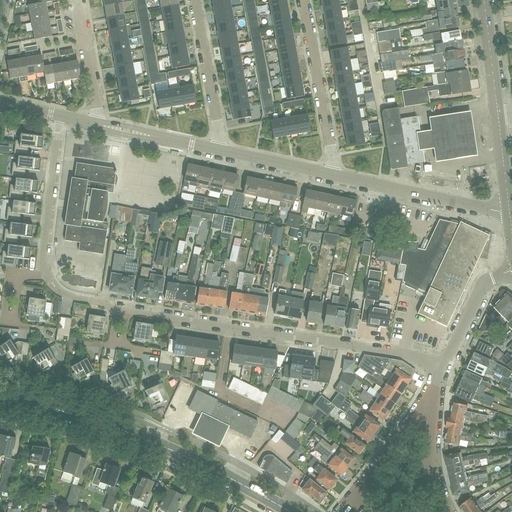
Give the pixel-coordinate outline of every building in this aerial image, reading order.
[(158,0),(160,9),(173,6),(177,5),(178,5),(177,0),(158,0)] [(211,0),(214,11),(231,8),(229,0),(211,0)] [(282,0),(268,3),(271,15),(288,12),(286,0),(282,0)] [(320,0),(322,10),(340,7),(338,0),(320,0)] [(435,0),(437,10),(456,8),(454,0),(435,0)] [(39,3),(27,6),(29,15),(47,11),(45,3),(40,4),(39,3)] [(103,6),(106,18),(123,15),(121,3),(103,6)] [(366,5),(367,11),(379,9),(378,3),(366,5)] [(358,10),(357,4),(347,6),(349,12),(358,10)] [(179,17),(180,17),(178,5),(177,5),(173,6),(160,9),(163,21),(176,18),(179,17)] [(246,14),(256,12),(255,6),(245,8),(246,14)] [(340,7),(322,10),(324,23),(342,19),(340,7)] [(216,23),(233,20),(231,8),(214,11),(216,23)] [(456,8),(437,10),(430,12),(431,15),(437,14),(438,20),(425,22),(425,23),(457,18),(456,8)] [(31,23),(48,20),(47,11),(29,15),(31,23)] [(247,20),(257,18),(256,12),(246,14),(247,20)] [(288,12),(271,15),(273,27),(290,24),(288,12)] [(422,13),(423,20),(431,19),(430,12),(422,13)] [(108,30),(126,27),(123,15),(106,18),(108,30)] [(163,21),(165,33),(178,30),(182,29),(183,29),(180,17),(179,17),(176,18),(163,21)] [(248,27),(258,25),(257,18),(247,20),(248,27)] [(383,28),(398,26),(396,18),(382,21),(383,28)] [(439,30),(440,30),(458,27),(457,18),(425,23),(426,28),(422,29),(422,33),(439,30)] [(344,32),(342,19),(324,23),(327,35),(344,32)] [(48,20),(31,23),(32,31),(50,28),(48,20)] [(216,23),(218,35),(236,32),(233,20),(216,23)] [(351,24),(352,30),(361,28),(360,22),(351,24)] [(273,27),(275,39),(293,36),(290,24),(273,27)] [(250,33),(259,31),(258,25),(248,27),(250,33)] [(108,30),(110,43),(128,39),(126,27),(108,30)] [(50,28),(32,31),(34,40),(51,37),(50,28)] [(178,30),(165,33),(167,45),(181,42),(185,41),(183,29),(182,29),(178,30)] [(378,43),(400,39),(399,29),(376,33),(378,43)] [(251,39),(261,37),(259,31),(250,33),(251,39)] [(434,46),(461,41),(459,31),(440,35),(440,32),(423,35),(424,42),(433,40),(434,46)] [(220,48),(238,44),(236,32),(218,35),(220,48)] [(346,44),(344,32),(327,35),(329,47),(346,44)] [(402,34),(403,43),(421,40),(420,32),(402,34)] [(58,37),(61,46),(68,44),(65,35),(58,37)] [(293,36),(275,39),(277,51),(295,48),(293,36)] [(252,45),(262,43),(261,37),(251,39),(252,45)] [(112,55),(130,52),(128,39),(110,43),(112,55)] [(402,50),(400,39),(378,43),(380,53),(402,50)] [(167,45),(169,57),(183,54),(187,53),(185,41),(181,42),(167,45)] [(461,41),(434,46),(434,48),(419,50),(420,57),(463,50),(461,41)] [(253,52),(263,50),(262,43),(252,45),(253,52)] [(220,48),(222,60),(240,56),(238,44),(220,48)] [(277,51),(279,63),(297,60),(295,48),(277,51)] [(347,48),(329,51),(332,63),(349,60),(347,48)] [(254,58),(264,56),(263,50),(253,52),(254,58)] [(408,50),(380,55),(381,63),(379,63),(379,64),(396,61),(395,61),(409,59),(408,50)] [(464,59),(463,50),(420,57),(421,61),(431,60),(434,64),(437,64),(465,59),(464,59)] [(112,55),(114,67),(132,64),(130,52),(112,55)] [(183,54),(169,57),(172,69),(189,66),(187,53),(183,54)] [(43,67),(41,56),(32,57),(35,75),(43,73),(44,73),(43,67)] [(240,56),(222,60),(225,72),(242,69),(240,56)] [(255,64),(265,62),(264,56),(254,58),(255,64)] [(35,75),(32,57),(23,59),(26,76),(35,75)] [(368,63),(366,57),(357,58),(358,65),(368,63)] [(26,76),(23,59),(15,60),(18,78),(26,76)] [(465,59),(437,64),(434,64),(435,68),(439,67),(440,71),(446,70),(466,67),(465,59)] [(18,78),(15,60),(6,62),(9,79),(18,78)] [(297,60),(279,63),(282,75),(299,72),(297,60)] [(332,63),(334,75),(351,72),(349,60),(332,63)] [(80,79),(77,61),(68,63),(71,81),(80,79)] [(396,61),(379,64),(381,73),(397,70),(396,61)] [(256,70),(266,69),(265,62),(255,64),(256,70)] [(71,81),(68,63),(60,64),(63,82),(71,81)] [(63,82),(60,64),(51,66),(54,84),(63,82)] [(134,76),(132,64),(114,67),(117,79),(134,76)] [(54,84),(51,66),(43,67),(44,73),(43,73),(46,85),(54,84)] [(178,77),(191,75),(190,68),(177,71),(178,77)] [(225,72),(227,84),(245,81),(242,69),(225,72)] [(258,77),(267,75),(266,69),(256,70),(258,77)] [(381,73),(382,82),(394,80),(392,72),(397,71),(397,70),(381,73)] [(451,83),(468,80),(467,70),(445,74),(444,73),(435,75),(437,85),(438,85),(441,85),(451,83)] [(178,77),(177,71),(168,73),(169,79),(178,77)] [(282,75),(284,87),(302,84),(299,72),(282,75)] [(351,72),(334,75),(336,87),(354,84),(351,72)] [(165,73),(160,74),(158,74),(159,77),(160,84),(167,82),(165,73)] [(259,83),(269,81),(267,75),(258,77),(259,83)] [(117,79),(119,91),(137,88),(134,76),(117,79)] [(160,84),(159,77),(149,79),(151,85),(154,85),(159,84),(160,84)] [(394,80),(382,82),(384,95),(396,93),(394,80)] [(440,96),(470,91),(468,81),(468,80),(451,83),(441,85),(438,85),(439,90),(440,96)] [(229,96),(247,93),(245,81),(227,84),(229,96)] [(260,89),(270,87),(269,81),(259,83),(260,89)] [(372,87),(371,81),(361,83),(362,89),(372,87)] [(286,100),(304,96),(302,84),(284,87),(286,100)] [(336,87),(338,99),(356,96),(354,84),(336,87)] [(184,105),(185,105),(196,103),(193,85),(180,88),(184,105)] [(270,87),(260,89),(261,95),(271,94),(270,87)] [(404,107),(429,103),(428,92),(427,87),(416,89),(402,92),(402,93),(403,101),(404,107)] [(121,103),(139,100),(137,88),(119,91),(121,103)] [(171,107),(172,107),(184,105),(180,88),(168,90),(171,107)] [(156,92),(159,110),(171,107),(168,90),(156,92)] [(229,96),(231,108),(249,105),(247,93),(229,96)] [(262,102),(272,100),(271,94),(261,95),(262,102)] [(356,96),(338,99),(341,111),(358,108),(356,96)] [(293,108),(305,106),(304,99),(292,102),(293,108)] [(273,106),(273,104),(272,100),(262,102),(263,108),(273,106)] [(233,120),(251,117),(249,105),(231,108),(233,120)] [(263,108),(265,115),(274,113),(273,106),(263,108)] [(360,120),(358,108),(341,111),(343,124),(360,120)] [(392,170),(393,170),(401,169),(407,168),(407,165),(424,162),(422,151),(420,134),(417,117),(399,120),(399,114),(398,109),(384,111),(383,111),(382,112),(381,113),(381,114),(390,167),(390,168),(390,169),(391,169),(391,170),(392,170)] [(473,113),(431,119),(433,132),(420,134),(422,151),(436,149),(438,163),(480,157),(473,113)] [(295,117),(298,135),(310,132),(307,115),(295,117)] [(285,137),(287,136),(298,135),(295,117),(282,119),(285,137)] [(282,119),(270,121),(273,139),(285,137),(282,119)] [(363,132),(360,120),(343,124),(345,136),(363,132)] [(380,129),(379,123),(369,125),(370,131),(380,129)] [(380,129),(370,131),(371,137),(381,136),(380,129)] [(365,145),(363,132),(345,136),(347,148),(365,145)] [(43,137),(33,136),(20,134),(20,141),(15,141),(14,154),(27,155),(28,148),(42,149),(42,145),(43,145),(44,141),(43,141),(43,137)] [(0,153),(8,154),(9,148),(0,146),(0,153)] [(11,176),(25,177),(25,170),(39,171),(40,167),(41,167),(41,163),(40,163),(41,159),(18,157),(17,163),(13,163),(11,176)] [(71,178),(64,225),(67,225),(65,240),(64,240),(64,241),(80,243),(78,251),(103,255),(103,251),(107,223),(103,223),(105,215),(107,207),(108,199),(107,192),(106,192),(107,185),(113,185),(115,173),(116,170),(76,163),(76,164),(74,179),(71,178)] [(188,186),(196,188),(197,184),(200,167),(187,164),(183,187),(188,188),(188,186)] [(208,190),(213,170),(200,167),(197,184),(196,188),(196,189),(201,190),(201,188),(208,190)] [(220,194),(221,189),(225,173),(213,170),(208,190),(208,191),(220,194)] [(237,175),(225,173),(221,189),(232,192),(233,192),(234,192),(237,175)] [(243,194),(244,194),(256,197),(259,180),(247,177),(243,194)] [(23,192),(37,193),(37,189),(38,190),(39,185),(38,185),(38,181),(15,179),(14,185),(10,185),(9,198),(22,200),(23,192)] [(256,197),(268,200),(272,183),(259,180),(256,197)] [(268,200),(280,202),(284,185),(272,183),(268,200)] [(284,208),(285,203),(293,205),(297,188),(284,185),(280,202),(279,207),(284,208)] [(308,208),(315,210),(318,193),(306,190),(302,207),(301,213),(306,214),(308,208)] [(327,212),(331,196),(318,193),(315,210),(327,212)] [(327,212),(340,215),(343,198),(331,196),(327,212)] [(343,198),(340,215),(352,218),(356,201),(343,198)] [(35,207),(35,203),(13,201),(12,208),(8,207),(6,220),(19,222),(20,214),(34,216),(34,212),(36,212),(36,208),(35,207)] [(227,214),(233,216),(236,203),(230,202),(229,209),(227,214)] [(242,204),(236,203),(233,216),(239,217),(242,204)] [(114,220),(130,223),(132,210),(116,206),(114,220)] [(132,210),(130,223),(130,225),(138,227),(139,219),(147,220),(148,212),(132,210)] [(201,217),(200,219),(212,222),(213,216),(213,215),(202,212),(201,217)] [(287,226),(292,227),(295,215),(289,214),(287,226)] [(149,215),(147,233),(155,234),(157,216),(149,215)] [(295,215),(292,227),(299,229),(301,216),(295,215)] [(224,218),(222,227),(221,233),(231,235),(234,219),(224,217),(224,218)] [(460,223),(459,225),(439,221),(425,251),(403,246),(400,260),(400,265),(406,266),(402,282),(427,293),(418,314),(446,327),(478,258),(487,260),(490,240),(491,235),(484,232),(483,234),(460,223)] [(33,226),(10,223),(9,230),(5,229),(3,242),(17,244),(18,236),(31,238),(32,234),(33,234),(34,230),(32,230),(33,226)] [(263,234),(264,225),(255,223),(254,232),(263,234)] [(271,235),(273,226),(266,225),(265,234),(271,235)] [(337,247),(339,236),(324,233),(322,245),(336,247),(337,247)] [(261,244),(262,237),(256,236),(254,235),(253,243),(261,244)] [(155,264),(167,267),(172,244),(159,242),(155,264)] [(400,260),(403,246),(386,243),(385,246),(382,246),(380,256),(400,260)] [(0,265),(1,264),(14,266),(15,258),(29,260),(29,256),(31,256),(31,252),(30,252),(30,248),(8,245),(7,252),(3,251),(2,257),(0,256),(0,265)] [(229,261),(236,263),(240,247),(232,245),(229,261)] [(202,256),(203,248),(196,247),(195,254),(202,256)] [(240,247),(236,263),(243,264),(246,248),(240,247)] [(285,264),(288,254),(283,252),(279,262),(285,264)] [(117,292),(120,293),(125,263),(124,263),(125,257),(115,255),(109,291),(110,291),(110,293),(113,294),(116,294),(117,292)] [(187,278),(183,303),(193,304),(195,288),(191,287),(193,276),(195,277),(198,256),(193,255),(189,278),(187,278)] [(131,264),(125,263),(120,293),(123,294),(123,295),(126,296),(129,296),(130,295),(131,295),(131,291),(133,278),(135,278),(137,265),(131,264)] [(196,305),(206,306),(209,284),(213,265),(214,264),(207,263),(203,288),(199,287),(197,296),(197,301),(196,305)] [(255,274),(261,275),(264,265),(257,263),(255,274)] [(206,306),(215,308),(218,285),(220,278),(216,278),(218,271),(213,270),(213,266),(213,265),(209,284),(206,306)] [(284,268),(276,266),(273,282),(281,284),(284,268)] [(141,268),(137,296),(139,296),(139,297),(143,298),(144,297),(146,297),(150,269),(141,268)] [(150,269),(146,297),(148,298),(149,299),(153,300),(154,298),(156,299),(157,291),(161,292),(164,278),(154,276),(155,272),(151,271),(151,269),(150,269)] [(231,293),(229,306),(228,310),(238,311),(242,284),(245,274),(239,272),(235,293),(231,293)] [(228,274),(221,273),(220,278),(218,285),(215,308),(224,309),(227,292),(223,291),(225,282),(227,283),(228,274)] [(304,289),(312,291),(315,274),(307,273),(304,289)] [(330,285),(341,287),(344,276),(332,273),(330,285)] [(238,311),(247,313),(252,288),(251,288),(254,275),(245,274),(242,284),(238,311)] [(265,275),(262,287),(268,289),(271,276),(265,275)] [(167,283),(165,296),(165,300),(174,301),(178,277),(173,276),(172,284),(167,283)] [(346,276),(344,276),(341,287),(339,297),(336,308),(333,326),(343,328),(346,309),(346,310),(349,299),(343,297),(345,287),(346,276)] [(178,277),(174,301),(183,303),(187,278),(178,277)] [(362,310),(369,311),(370,306),(373,306),(374,301),(376,301),(380,281),(368,279),(362,310)] [(247,313),(256,314),(260,291),(261,291),(261,290),(252,288),(247,313)] [(260,291),(256,314),(265,316),(269,294),(264,293),(264,290),(261,290),(261,291),(260,291)] [(274,314),(287,317),(291,298),(285,297),(286,291),(280,290),(279,295),(278,295),(275,310),(274,314)] [(493,322),(511,302),(511,296),(506,291),(502,291),(500,293),(500,297),(495,301),(497,303),(493,307),(497,310),(489,318),(493,322)] [(292,292),(291,298),(287,317),(299,319),(300,315),(304,301),(305,295),(292,292)] [(333,326),(336,308),(339,297),(333,296),(331,307),(327,306),(324,321),(323,325),(333,326)] [(46,301),(29,298),(28,305),(26,305),(25,307),(25,309),(26,311),(26,313),(26,315),(28,316),(28,320),(39,322),(40,317),(43,318),(46,301)] [(318,324),(319,320),(322,304),(310,302),(307,318),(306,322),(318,324)] [(499,332),(511,318),(511,302),(493,322),(489,318),(487,316),(479,333),(496,330),(499,332)] [(380,305),(379,307),(373,306),(370,306),(369,311),(367,326),(374,328),(374,325),(387,327),(390,306),(380,305)] [(356,330),(357,326),(360,311),(349,309),(346,324),(346,328),(356,330)] [(105,325),(106,318),(89,315),(86,332),(95,334),(95,336),(97,336),(99,336),(101,335),(103,335),(104,333),(105,331),(106,329),(106,327),(107,325),(105,325)] [(63,330),(65,318),(59,317),(57,329),(63,330)] [(65,318),(63,330),(70,331),(71,319),(65,318)] [(511,335),(511,334),(511,318),(499,332),(505,337),(509,332),(511,335)] [(150,342),(153,326),(153,325),(136,323),(134,329),(132,329),(132,331),(132,333),(133,336),(133,337),(133,340),(135,340),(137,341),(139,342),(140,343),(143,343),(143,341),(150,342)] [(173,354),(184,356),(187,337),(179,336),(179,337),(176,336),(175,340),(169,340),(167,352),(173,353),(173,354)] [(184,356),(195,357),(197,339),(194,339),(194,338),(187,337),(184,356)] [(195,357),(205,359),(208,341),(201,339),(201,340),(197,339),(195,357)] [(3,362),(5,364),(6,363),(9,363),(11,362),(12,362),(14,360),(13,359),(19,355),(27,356),(29,344),(23,343),(22,344),(18,343),(13,346),(9,340),(0,346),(0,360),(1,362),(3,362)] [(208,341),(205,359),(212,360),(211,364),(216,365),(219,343),(215,342),(216,342),(208,341)] [(480,342),(476,351),(490,357),(494,348),(480,342)] [(231,363),(242,365),(245,346),(238,345),(238,346),(234,345),(231,363)] [(252,347),(245,346),(242,365),(253,367),(256,348),(252,348),(252,347)] [(256,348),(253,367),(264,368),(266,349),(259,348),(259,349),(256,348)] [(41,371),(42,373),(44,371),(46,371),(48,371),(50,370),(52,369),(51,367),(57,363),(48,349),(33,358),(36,364),(35,365),(36,367),(37,368),(39,370),(41,371)] [(274,351),(266,349),(264,368),(275,370),(275,367),(280,368),(285,356),(277,355),(277,352),(274,351)] [(173,354),(173,353),(167,352),(161,351),(160,357),(172,359),(173,354)] [(509,351),(504,357),(499,362),(508,366),(511,361),(511,353),(511,352),(509,351)] [(473,358),(472,361),(500,375),(506,379),(509,380),(511,374),(511,372),(506,368),(497,364),(496,367),(490,364),(491,361),(476,353),(475,354),(474,354),(472,357),(473,358)] [(283,377),(300,380),(303,357),(292,355),(290,366),(284,365),(283,377)] [(368,374),(386,386),(400,395),(411,379),(415,372),(416,372),(401,362),(364,356),(358,367),(368,374)] [(171,365),(172,359),(160,357),(159,363),(171,365)] [(303,357),(300,380),(317,382),(317,383),(318,383),(320,369),(319,369),(319,370),(313,370),(314,359),(303,357)] [(78,380),(79,382),(81,381),(83,381),(85,381),(87,380),(89,379),(88,377),(94,374),(86,359),(71,367),(74,373),(72,374),(73,376),(75,378),(76,379),(78,380)] [(108,360),(102,359),(100,371),(107,372),(108,360)] [(318,383),(323,383),(327,361),(320,360),(319,368),(319,369),(320,369),(318,383)] [(334,362),(327,361),(323,383),(328,384),(334,363),(334,362)] [(343,372),(352,374),(354,363),(344,361),(343,372)] [(500,375),(472,361),(471,364),(469,363),(467,368),(469,368),(468,369),(484,377),(485,373),(498,379),(498,380),(504,383),(506,379),(500,375)] [(115,392),(116,394),(118,393),(120,393),(122,393),(124,392),(126,391),(125,389),(131,386),(124,371),(108,378),(111,384),(109,385),(110,387),(112,389),(113,391),(115,392)] [(463,379),(486,391),(504,399),(507,395),(490,387),(492,385),(482,380),(483,378),(467,371),(463,379)] [(343,373),(339,380),(340,381),(350,388),(356,379),(351,376),(343,373)] [(380,395),(394,404),(400,395),(386,386),(368,374),(366,378),(383,390),(380,395)] [(233,378),(228,389),(234,392),(239,381),(233,378)] [(459,388),(476,395),(488,401),(493,403),(495,399),(484,394),(486,391),(463,379),(459,388)] [(214,389),(215,383),(215,382),(202,380),(201,387),(214,389)] [(234,392),(239,394),(245,383),(239,381),(234,392)] [(351,388),(350,388),(340,381),(333,390),(340,395),(345,397),(351,388)] [(245,383),(239,394),(245,397),(250,386),(245,383)] [(151,405),(152,407),(154,406),(156,406),(158,406),(160,405),(162,404),(161,403),(168,400),(161,384),(145,391),(148,397),(146,398),(147,400),(148,402),(149,403),(151,405)] [(245,397),(250,400),(256,389),(250,386),(245,397)] [(276,389),(271,387),(267,394),(266,397),(271,400),(276,389)] [(491,407),(493,403),(488,401),(476,395),(459,388),(458,390),(456,389),(454,394),(456,395),(455,396),(471,403),(473,399),(491,407)] [(256,389),(250,400),(256,402),(261,391),(256,389)] [(277,403),(282,392),(276,389),(271,400),(277,403)] [(189,409),(201,415),(228,428),(250,438),(258,422),(217,402),(218,401),(197,391),(189,409)] [(256,402),(262,405),(267,394),(261,391),(256,402)] [(388,413),(388,412),(394,404),(380,395),(377,399),(364,391),(361,395),(388,413)] [(287,394),(282,392),(277,403),(282,405),(287,394)] [(293,397),(287,394),(282,405),(287,408),(293,397)] [(335,407),(338,409),(344,401),(346,398),(344,397),(345,397),(340,395),(337,400),(334,398),(331,403),(335,407)] [(388,413),(361,395),(358,399),(371,408),(369,411),(383,421),(388,413)] [(321,396),(313,406),(327,417),(335,407),(331,403),(321,396)] [(287,408),(293,410),(298,400),(293,397),(287,408)] [(293,410),(298,413),(303,402),(298,400),(293,410)] [(347,416),(373,434),(379,426),(379,425),(376,423),(377,421),(373,419),(372,420),(365,415),(362,420),(348,410),(351,406),(344,401),(338,409),(347,416)] [(488,417),(467,412),(468,406),(454,403),(453,404),(452,404),(451,407),(452,409),(451,413),(466,416),(485,421),(487,421),(488,417)] [(312,418),(316,422),(322,414),(318,411),(312,418)] [(309,418),(298,413),(296,418),(307,423),(308,420),(309,418)] [(449,417),(448,423),(464,426),(465,420),(485,424),(485,421),(466,416),(451,413),(451,417),(449,417)] [(357,438),(358,436),(367,442),(369,443),(371,442),(372,440),(373,438),(372,436),(373,434),(347,416),(344,420),(355,427),(352,432),(351,433),(357,438)] [(305,426),(296,418),(292,423),(301,431),(305,426)] [(301,431),(292,423),(288,428),(298,435),(301,431)] [(473,434),(462,432),(464,426),(448,423),(447,428),(448,428),(447,432),(472,438),(473,434)] [(358,454),(364,446),(338,426),(335,430),(347,439),(344,443),(345,444),(358,454)] [(298,435),(288,428),(285,432),(294,440),(298,435)] [(445,442),(445,443),(459,446),(461,440),(471,443),(472,438),(447,432),(446,437),(445,437),(444,441),(445,442)] [(334,457),(347,467),(354,459),(340,449),(334,443),(331,447),(321,439),(315,434),(312,438),(318,444),(334,457)] [(4,465),(5,465),(0,486),(0,492),(9,494),(13,475),(7,473),(8,466),(12,449),(13,450),(16,439),(0,435),(0,456),(6,458),(4,465)] [(347,467),(334,457),(318,444),(315,448),(331,461),(327,465),(340,476),(347,468),(347,467)] [(45,468),(50,449),(43,447),(43,449),(32,446),(31,452),(32,452),(29,464),(45,468)] [(446,463),(447,466),(473,460),(475,460),(488,457),(488,454),(485,453),(472,456),(462,458),(460,452),(444,456),(445,458),(444,459),(445,463),(446,463)] [(73,477),(80,480),(86,460),(80,457),(80,456),(70,453),(63,473),(73,476),(73,477)] [(259,467),(266,471),(286,483),(292,473),(272,456),(271,456),(270,456),(269,456),(268,456),(267,456),(266,456),(265,457),(264,458),(263,458),(262,459),(259,467)] [(314,469),(321,474),(316,480),(329,490),(336,480),(324,470),(324,469),(319,464),(320,462),(314,458),(309,463),(315,468),(314,469)] [(465,472),(464,467),(474,464),(473,460),(447,466),(448,470),(447,471),(447,474),(448,474),(449,476),(465,472)] [(110,496),(118,475),(120,469),(106,464),(103,472),(96,469),(91,485),(98,487),(99,483),(107,485),(104,494),(110,496)] [(452,486),(482,479),(488,477),(487,473),(481,475),(477,476),(477,475),(472,476),(466,478),(465,472),(449,476),(449,478),(449,479),(449,482),(451,482),(452,486)] [(454,494),(454,496),(470,492),(469,486),(475,485),(479,484),(479,483),(483,482),(483,483),(489,481),(488,477),(482,479),(452,486),(452,490),(451,491),(452,494),(454,494)] [(145,503),(153,483),(140,478),(135,491),(133,490),(131,496),(133,497),(132,498),(145,503)] [(318,486),(310,480),(307,484),(302,481),(299,487),(303,491),(303,493),(306,495),(308,495),(311,498),(310,498),(319,505),(328,495),(317,487),(318,486)] [(66,504),(76,508),(82,488),(72,485),(66,504)] [(157,511),(174,511),(183,496),(168,489),(157,511)] [(481,511),(480,511),(489,504),(489,505),(498,498),(494,494),(486,500),(471,511),(481,511)] [(328,507),(335,500),(330,495),(323,502),(328,507)] [(110,496),(105,509),(111,511),(116,498),(110,496)] [(471,499),(460,508),(460,510),(461,511),(471,511),(486,500),(483,497),(475,504),(471,499)]
